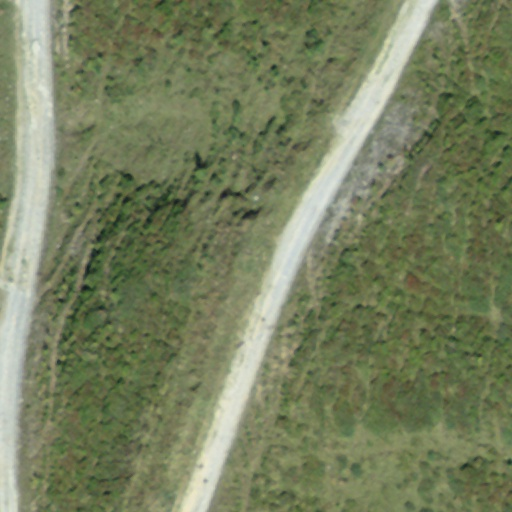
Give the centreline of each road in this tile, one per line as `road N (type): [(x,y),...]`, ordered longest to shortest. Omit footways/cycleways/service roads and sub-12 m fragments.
road 1 (track): [(411,0),(301,260),(166,511)]
road 2 (track): [(21,511),(14,0)]
